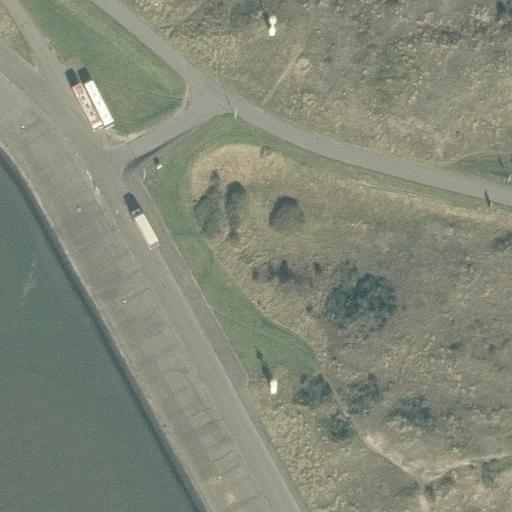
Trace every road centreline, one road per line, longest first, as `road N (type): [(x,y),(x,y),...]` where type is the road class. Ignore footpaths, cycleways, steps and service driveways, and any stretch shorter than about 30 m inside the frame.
road 1 (unclassified): [(100,169),(287,511)]
road 2 (unclassified): [(494,193),(289,138),(220,100)]
road 3 (unclassified): [(220,100),(85,0)]
road 4 (unclassified): [(79,126),(8,0)]
road 5 (unclassified): [(100,169),(220,100)]
